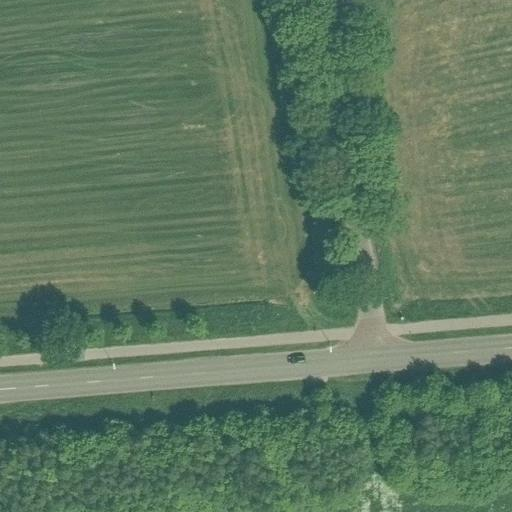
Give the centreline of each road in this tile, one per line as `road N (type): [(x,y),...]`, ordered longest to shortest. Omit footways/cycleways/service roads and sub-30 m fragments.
road 1 (secondary): [(0,391),(374,359)]
road 2 (unclassified): [(374,359),(335,99),(345,0)]
road 3 (secondary): [(374,359),(511,348)]
